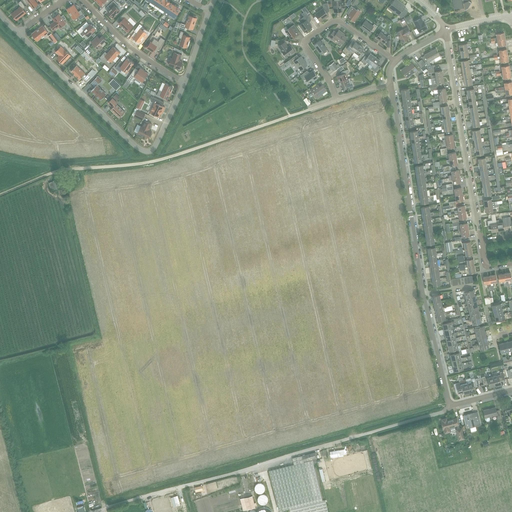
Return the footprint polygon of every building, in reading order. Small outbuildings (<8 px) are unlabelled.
[(165,11),(170,3),(166,0),(165,0),(160,8),(165,11)] [(339,0),(334,0),(334,1),(333,1),(334,12),(342,11),(342,8),(345,8),(344,1),(341,2),(341,0),(340,0),(339,0)] [(403,16),(408,10),(402,6),(403,5),(396,0),(394,0),(389,7),(393,10),(393,11),(401,17),(403,16)] [(452,0),(454,9),(464,7),(464,8),(468,7),(471,2),(469,0),(468,0),(467,0),(452,0)] [(20,17),(23,15),(26,13),(23,9),(25,7),(21,1),(18,3),(21,6),(11,13),(16,20),(20,17)] [(119,7),(113,1),(108,6),(111,9),(107,12),(109,14),(108,15),(111,18),(112,17),(113,18),(120,11),(117,8),(119,7)] [(170,14),(175,6),(170,3),(165,11),(170,14)] [(323,8),(315,14),(320,21),(328,15),(327,13),(329,11),(327,3),(322,4),(323,8)] [(66,9),(73,19),(78,16),(80,19),(85,16),(81,10),(78,12),(73,4),(66,9)] [(175,17),(180,9),(175,6),(170,14),(175,17)] [(311,19),(307,14),(309,13),(305,6),(301,9),(304,12),(302,14),(304,17),(300,19),(303,22),(299,25),(305,32),(312,27),(308,21),(311,19)] [(347,17),(353,22),(361,11),(357,9),(357,10),(351,6),(347,12),(350,14),(347,17)] [(133,26),(127,20),(130,17),(125,12),(120,17),(122,20),(119,23),(122,27),(123,28),(124,29),(127,32),(133,26)] [(53,19),(54,21),(50,25),(54,30),(58,27),(59,28),(66,23),(64,20),(61,16),(59,14),(53,19)] [(193,17),(189,15),(185,25),(181,23),(179,28),(186,31),(187,28),(192,29),(197,18),(196,18),(196,17),(193,16),(193,17)] [(289,17),(282,21),(285,25),(291,20),(289,17)] [(416,25),(415,25),(419,32),(427,28),(423,21),(421,18),(414,22),(416,25)] [(365,20),(361,27),(369,33),(371,30),(373,32),(377,26),(374,24),(373,26),(365,20)] [(140,30),(134,38),(141,43),(151,31),(141,23),(137,28),(140,30)] [(92,26),(90,24),(86,28),(83,25),(77,31),(83,36),(86,33),(89,36),(96,28),(93,25),(92,26)] [(43,25),(32,34),(37,41),(48,32),(43,25)] [(285,31),(291,38),(295,35),(295,36),(297,35),(294,32),(297,30),(294,25),(285,31)] [(406,36),(411,33),(407,27),(403,30),(403,29),(397,33),(402,42),(408,39),(406,36)] [(503,27),(493,29),(500,73),(510,72),(503,27)] [(333,38),(342,44),(347,38),(341,33),(342,32),(339,30),(336,33),(333,31),(329,37),(332,39),(333,38)] [(189,36),(183,34),(184,32),(181,31),(178,37),(181,38),(179,45),(187,47),(189,39),(188,39),(189,36)] [(380,32),(376,38),(381,41),(381,42),(383,43),(385,42),(386,43),(387,43),(387,46),(391,46),(391,40),(391,36),(389,34),(387,37),(380,32)] [(106,40),(102,36),(100,38),(97,36),(91,42),(97,48),(101,45),(103,47),(106,43),(105,44),(104,42),(106,40)] [(158,41),(154,38),(151,42),(147,48),(150,50),(151,51),(151,50),(152,51),(152,52),(153,52),(153,51),(156,53),(165,40),(161,37),(158,41)] [(314,45),(320,54),(327,49),(324,45),(324,46),(320,40),(314,45)] [(353,54),(359,45),(355,42),(355,43),(352,41),(346,49),(353,54)] [(295,52),(290,45),(288,47),(285,42),(279,46),(286,57),(291,54),(291,55),(295,52)] [(357,57),(360,59),(364,53),(362,51),(364,48),(359,45),(353,54),(357,57)] [(52,46),(44,52),(46,55),(54,49),(52,46)] [(58,54),(59,55),(57,58),(62,63),(70,55),(65,50),(64,50),(61,46),(56,52),(58,54)] [(107,54),(105,52),(100,57),(102,60),(105,56),(111,62),(113,60),(115,62),(119,57),(117,55),(120,52),(113,47),(107,54)] [(425,56),(422,57),(426,63),(427,66),(431,65),(429,61),(434,58),(436,57),(440,56),(436,49),(424,55),(425,56)] [(84,51),(82,54),(88,60),(91,57),(89,55),(89,54),(87,52),(86,53),(84,51)] [(178,68),(180,69),(181,66),(182,66),(183,63),(182,63),(182,62),(179,61),(179,59),(180,59),(182,55),(174,52),(172,58),(171,58),(169,65),(175,67),(175,68),(178,69),(178,68)] [(370,64),(375,57),(370,53),(367,57),(365,55),(361,61),(365,64),(367,62),(370,64)] [(282,69),(291,63),(292,65),(293,64),(297,69),(299,68),(300,70),(307,65),(305,62),(306,61),(304,58),(303,59),(301,56),(299,58),(297,55),(281,66),(282,66),(280,67),(282,69)] [(375,57),(370,64),(373,66),(371,68),(375,72),(379,66),(377,64),(380,60),(375,57)] [(120,61),(115,68),(121,72),(124,74),(126,72),(127,72),(133,63),(127,58),(123,64),(120,61)] [(422,59),(417,63),(421,69),(426,65),(422,59)] [(329,65),(334,71),(338,68),(334,62),(329,65)] [(423,72),(421,70),(416,63),(414,65),(412,62),(401,70),(406,78),(417,70),(419,72),(420,74),(423,72)] [(76,65),(71,71),(74,74),(74,75),(76,76),(79,79),(81,77),(83,79),(85,81),(90,76),(91,77),(95,74),(91,70),(88,74),(86,75),(85,74),(76,65)] [(135,68),(127,80),(131,83),(134,79),(141,84),(148,74),(140,68),(139,70),(135,68)] [(339,82),(348,78),(346,73),(349,72),(348,69),(341,72),(342,75),(337,76),(339,82)] [(318,77),(313,71),(309,74),(306,71),(300,75),(304,80),(306,78),(310,83),(318,77)] [(428,79),(443,77),(442,71),(435,72),(435,75),(430,76),(430,79),(428,79)] [(471,77),(470,74),(476,73),(476,71),(463,73),(464,79),(468,79),(468,78),(471,77)] [(98,76),(89,85),(93,88),(91,91),(100,100),(106,94),(97,85),(102,80),(98,76)] [(511,76),(500,78),(501,85),(511,83),(511,76)] [(442,86),(441,83),(444,82),(443,77),(428,79),(429,85),(430,88),(436,87),(441,86),(442,86)] [(351,80),(349,81),(348,78),(339,82),(340,87),(346,85),(347,88),(353,86),(351,80)] [(81,87),(84,83),(80,79),(76,83),(81,87)] [(114,80),(110,84),(117,91),(121,87),(114,80)] [(511,83),(501,85),(502,92),(511,90),(511,83)] [(160,95),(167,99),(169,95),(170,92),(173,87),(165,84),(162,91),(159,90),(157,95),(160,97),(160,95)] [(317,84),(310,89),(312,92),(313,91),(315,94),(314,95),(316,98),(327,91),(322,85),(319,87),(317,84)] [(446,94),(445,88),(442,88),(441,86),(436,87),(430,88),(431,91),(433,90),(434,96),(446,94)] [(162,106),(164,102),(153,97),(151,101),(155,103),(150,113),(159,117),(162,110),(163,111),(165,107),(162,106)] [(110,109),(119,118),(121,116),(121,117),(124,114),(123,114),(125,112),(116,104),(117,103),(112,98),(108,103),(112,107),(110,109)] [(136,110),(134,115),(142,120),(145,114),(136,110)] [(141,126),(138,133),(138,135),(141,137),(142,135),(148,138),(149,136),(150,136),(152,133),(151,133),(151,131),(149,130),(149,128),(150,128),(152,124),(145,121),(142,127),(141,126)] [(443,142),(454,141),(453,134),(445,135),(446,139),(442,140),(443,142)] [(449,178),(459,176),(458,170),(451,171),(452,175),(449,175),(449,178)] [(75,174),(64,175),(65,183),(76,182),(75,174)] [(497,204),(485,206),(486,212),(488,212),(489,215),(495,214),(497,213),(496,210),(493,211),(492,208),(500,206),(499,204),(497,204)] [(497,224),(487,225),(487,229),(491,228),(491,233),(494,233),(494,231),(498,231),(497,224)] [(459,268),(474,265),(473,259),(466,260),(467,264),(459,265),(459,268)] [(506,286),(506,283),(506,280),(505,281),(504,274),(498,274),(499,281),(503,281),(503,283),(504,286),(506,286)] [(489,290),(491,290),(489,276),(483,277),(484,284),(485,286),(488,286),(489,290)] [(475,295),(474,291),(475,291),(474,290),(464,292),(465,295),(463,296),(463,298),(466,298),(475,295)] [(434,303),(441,301),(440,295),(432,296),(434,303)] [(476,301),(476,300),(475,296),(476,296),(476,295),(475,295),(466,298),(466,301),(465,301),(466,304),(467,303),(476,301)] [(477,306),(476,302),(477,302),(477,300),(476,300),(476,301),(467,303),(468,306),(465,307),(466,309),(468,308),(477,306)] [(479,311),(478,307),(479,307),(478,306),(477,306),(468,308),(470,314),(479,311)] [(480,317),(480,316),(479,312),(480,312),(480,311),(479,311),(470,314),(470,317),(468,317),(469,319),(480,317)] [(444,313),(436,314),(438,321),(445,319),(444,313)] [(480,317),(469,319),(471,319),(472,324),(481,322),(480,318),(481,318),(481,316),(480,316),(480,317)] [(453,327),(452,324),(454,324),(454,321),(451,322),(452,322),(443,324),(443,328),(443,330),(444,329),(453,327)] [(485,331),(484,327),(485,327),(484,325),(474,328),(476,334),(485,331)] [(454,332),(453,329),(455,329),(455,327),(453,327),(444,329),(445,333),(444,334),(444,335),(445,335),(454,332)] [(455,338),(455,335),(457,334),(457,332),(454,332),(445,335),(446,339),(445,339),(446,340),(455,338)] [(488,342),(487,338),(488,338),(487,336),(486,336),(486,337),(477,339),(479,344),(488,342)] [(488,342),(479,344),(480,350),(489,347),(488,343),(489,343),(489,342),(488,342)] [(459,350),(457,346),(459,345),(459,343),(457,343),(448,345),(449,350),(448,350),(448,351),(453,350),(454,352),(459,350)] [(451,360),(460,358),(459,350),(454,352),(454,354),(450,355),(451,359),(450,359),(451,360)] [(493,376),(495,385),(501,384),(500,380),(501,380),(502,380),(505,380),(503,371),(500,372),(500,374),(493,376)] [(495,385),(493,376),(485,378),(485,376),(482,377),(484,385),(487,384),(487,383),(489,383),(490,387),(495,385)] [(466,379),(470,392),(475,391),(474,387),(476,386),(477,387),(480,386),(478,378),(471,380),(471,378),(467,379),(466,379)] [(464,394),(470,392),(466,379),(463,380),(462,379),(461,379),(460,380),(460,381),(459,382),(460,383),(456,383),(459,393),(459,394),(464,392),(464,394)] [(490,420),(489,417),(497,415),(498,419),(501,418),(499,410),(496,411),(495,407),(483,411),(485,418),(486,421),(487,421),(489,421),(490,420)] [(470,427),(481,425),(478,416),(475,416),(474,413),(464,416),(466,424),(467,428),(470,427)] [(458,425),(456,418),(451,419),(447,420),(446,418),(442,419),(442,421),(441,421),(443,429),(444,429),(445,433),(451,431),(457,430),(459,440),(465,439),(462,427),(459,428),(458,425)] [(316,459),(313,459),(306,461),(316,458),(315,452),(302,456),(294,459),(292,459),(294,464),(269,470),(279,511),(289,509),(290,511),(328,511),(325,500),(323,500),(313,463),(317,462),(316,459)] [(255,507),(252,495),(244,497),(247,509),(255,507)]
